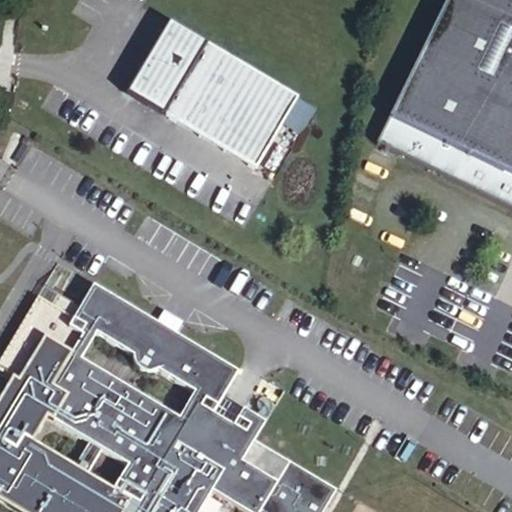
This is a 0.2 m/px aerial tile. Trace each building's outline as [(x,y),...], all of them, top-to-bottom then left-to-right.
[(511,0),(446,0),(377,139),(511,207),(511,0)] [(295,103),(170,28),(130,93),(255,168),(295,103)] [(59,324),(72,332),(62,349),(44,338),(18,382),(13,379),(0,400),(0,501),(18,511),(198,511),(211,491),(245,511),(322,511),(336,488),(245,434),(236,429),(224,422),(204,410),(229,368),(220,363),(220,364),(201,354),(202,352),(187,343),(186,344),(124,307),(125,306),(110,297),(108,298),(91,288),(91,286),(83,282),(59,324)] [(110,297),(91,286),(91,288),(108,298),(110,297)] [(186,344),(187,343),(125,306),(124,307),(186,344)] [(220,363),(202,352),(201,354),(220,364),(220,363)] [(234,404),(228,414),(241,421),(236,429),(245,434),(255,417),(234,404)] [(241,421),(228,414),(224,422),(236,429),(241,421)]
